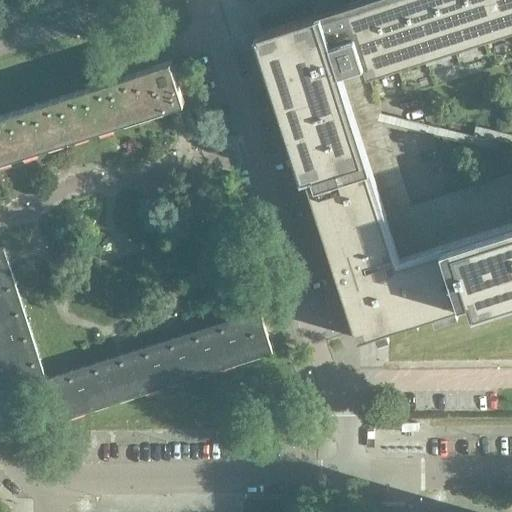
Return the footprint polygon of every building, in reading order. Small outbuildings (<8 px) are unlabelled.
[(381,215),(334,70),(363,60),(368,75),(511,27),(511,0),(356,0),(344,4),(315,13),(260,31),(259,31),(334,262),(391,244),(381,215)] [(0,160),(169,107),(184,102),(171,60),(127,74),(0,114),(0,160)] [(511,170),(492,178),(503,211),(511,208),(511,170)] [(511,226),(340,282),(358,338),(387,329),(405,323),(407,331),(419,327),(417,320),(491,296),(493,303),(511,296),(511,226)] [(9,262),(8,258),(7,255),(4,246),(0,247),(0,375),(7,398),(15,395),(35,389),(37,395),(39,402),(52,398),(59,420),(106,404),(273,351),(270,341),(259,309),(254,311),(122,353),(117,355),(47,378),(9,262)]
